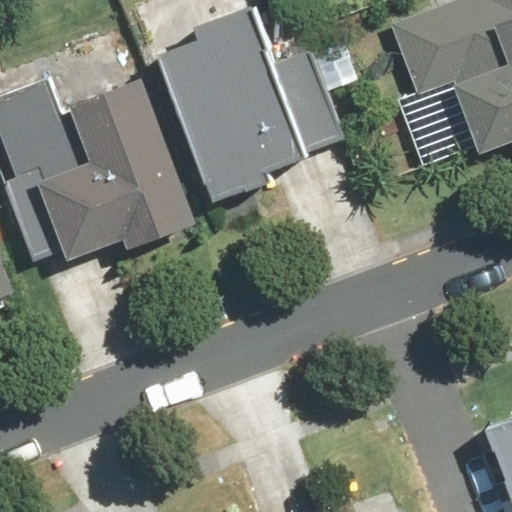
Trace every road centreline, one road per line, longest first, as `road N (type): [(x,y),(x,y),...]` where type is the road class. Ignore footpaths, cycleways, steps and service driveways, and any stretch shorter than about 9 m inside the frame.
road 1 (residential): [(391,296),(0,443)]
road 2 (residential): [(391,296),(475,511)]
road 3 (residential): [(511,250),(391,296)]
